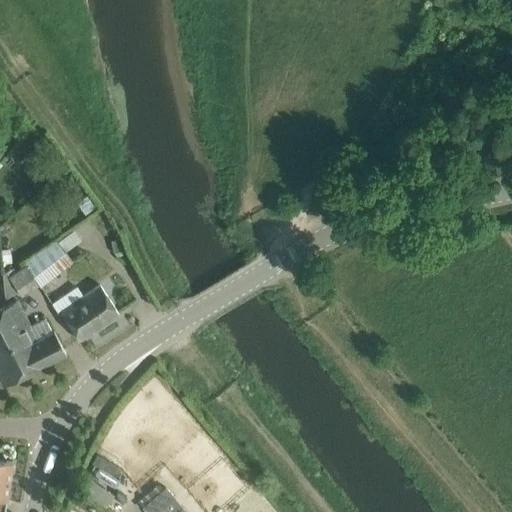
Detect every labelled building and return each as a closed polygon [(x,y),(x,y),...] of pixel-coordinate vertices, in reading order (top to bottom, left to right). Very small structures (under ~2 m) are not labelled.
[(88,220),(94,228),(107,220),(102,211),(88,220)] [(37,287),(72,260),(54,239),(23,263),(24,265),(23,266),(37,287)] [(5,272),(2,274),(4,300),(18,291),(5,272)] [(78,340),(118,313),(99,285),(59,312),(78,340)] [(42,364),(65,352),(54,332),(52,333),(45,319),(30,327),(16,301),(6,306),(16,329),(7,333),(10,339),(14,338),(20,352),(28,349),(37,368),(42,365),(42,364)] [(6,306),(0,309),(0,386),(37,368),(28,349),(20,352),(14,338),(10,339),(7,333),(16,329),(6,306)] [(0,511),(3,511),(11,461),(0,459),(0,511)] [(140,507),(144,511),(187,511),(163,485),(140,507)]
